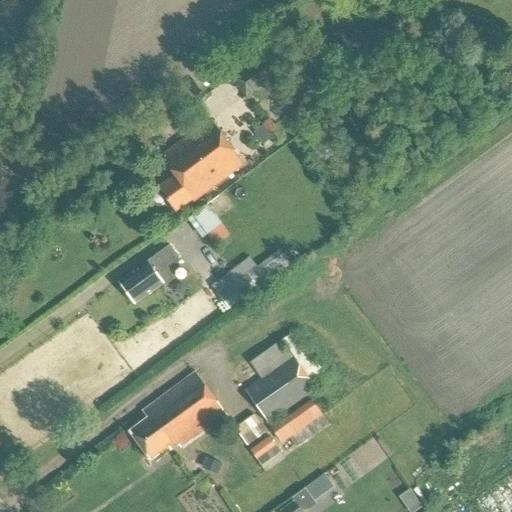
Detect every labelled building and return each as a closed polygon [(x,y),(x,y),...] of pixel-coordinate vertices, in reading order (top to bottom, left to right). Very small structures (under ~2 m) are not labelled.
[(268,50),(230,77),(247,99),(256,92),(261,99),(274,89),(269,83),(284,72),(268,50)] [(154,138),(184,116),(174,102),(144,124),(154,138)] [(295,126),(308,117),(300,106),(288,115),(295,126)] [(271,137),(278,147),(286,141),(270,120),(262,126),(263,127),(271,137)] [(242,166),(209,121),(160,156),(174,175),(157,187),(177,214),(242,166)] [(208,204),(191,218),(212,247),(230,233),(208,204)] [(179,259),(170,246),(119,282),(135,305),(164,285),(165,286),(175,279),(167,268),(179,259)] [(218,296),(228,310),(257,288),(246,274),(218,296)] [(317,389),(315,387),(282,341),(250,362),(261,378),(245,390),(268,423),(317,389)] [(181,449),(226,416),(195,373),(142,411),(147,418),(129,431),(150,459),(168,445),(172,450),(180,444),(181,449)] [(292,442),(323,420),(307,398),(277,420),(292,442)] [(247,446),(266,433),(254,415),(235,429),(247,446)] [(256,459),(275,446),(269,438),(250,451),(256,459)] [(217,475),(222,465),(214,461),(209,472),(217,475)] [(324,473),(305,488),(315,502),(334,487),(324,473)] [(399,495),(409,511),(410,511),(422,505),(410,487),(399,495)] [(301,511),(292,502),(281,511),(301,511)] [(426,511),(425,511),(444,511),(437,503),(426,511)]
